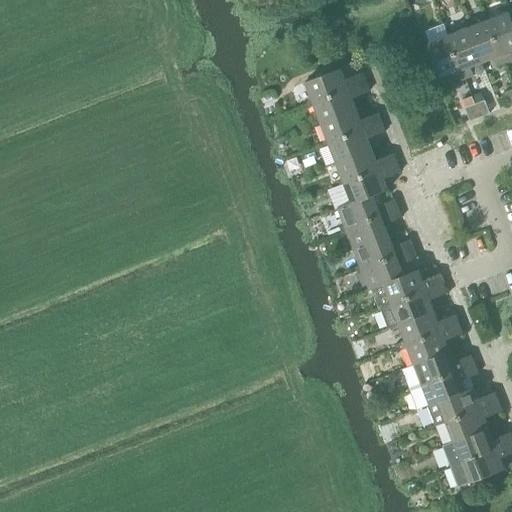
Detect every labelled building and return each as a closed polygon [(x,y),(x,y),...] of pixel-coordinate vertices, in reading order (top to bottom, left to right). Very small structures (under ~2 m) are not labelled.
[(511,19),(509,12),(489,20),(506,63),(511,61),(511,58),(510,52),(511,51),(511,19)] [(489,20),(469,27),(483,62),(496,57),(500,66),(506,63),(489,20)] [(444,24),(426,31),(430,42),(428,43),(442,78),(456,73),(459,81),(465,79),(449,35),(444,24)] [(469,27),(449,35),(465,79),(473,76),(470,67),(483,62),(469,27)] [(305,82),(313,102),(366,82),(362,73),(346,79),(341,68),(305,82)] [(366,82),(313,102),(321,123),(357,109),(353,98),(369,92),(366,82)] [(472,96),(462,100),(471,122),(481,118),(476,105),(472,96)] [(485,101),(476,105),(481,118),(490,114),(485,101)] [(329,143),(381,123),(377,113),(361,120),(357,109),(321,123),(329,143)] [(337,163),(373,149),(368,138),(385,132),(381,123),(329,143),(337,163)] [(344,183),(397,163),(393,154),(377,160),(373,149),(337,163),(344,183)] [(352,203),(373,195),(388,190),(384,179),(400,172),(397,163),(344,183),(352,203)] [(345,229),(381,215),(373,195),(352,203),(338,209),(345,229)] [(389,213),(399,210),(396,199),(386,203),(389,213)] [(399,210),(389,213),(393,222),(403,219),(399,210)] [(353,249),(389,236),(381,215),(345,229),(353,249)] [(361,269),(396,255),(389,236),(353,249),(361,269)] [(405,252),(414,249),(411,241),(402,244),(405,252)] [(414,249),(405,252),(408,262),(417,259),(414,249)] [(369,289),(372,288),(404,275),(396,255),(361,269),(369,289)] [(380,309),(392,304),(443,284),(440,275),(423,281),(419,270),(404,275),(372,288),(380,309)] [(392,304),(381,308),(389,328),(399,324),(435,310),(431,300),(447,293),(443,284),(392,304)] [(407,344),(459,324),(456,315),(439,322),(435,310),(399,324),(407,344)] [(415,364),(450,351),(446,340),(463,334),(459,324),(407,344),(415,364)] [(423,385),(475,365),(471,356),(455,362),(450,351),(415,364),(423,385)] [(431,404),(466,391),(462,381),(479,375),(475,365),(423,385),(430,404),(431,404)] [(436,426),(447,421),(499,401),(495,392),(479,399),(474,387),(466,391),(431,404),(430,404),(428,405),(436,426)] [(455,442),(490,428),(486,417),(503,411),(499,401),(447,421),(455,442)] [(454,441),(443,446),(451,466),(462,462),(511,442),(511,435),(511,433),(494,439),(490,428),(455,442),(454,441)] [(511,442),(462,462),(451,466),(459,487),(470,482),(471,483),(506,469),(502,457),(511,453),(511,442)]
